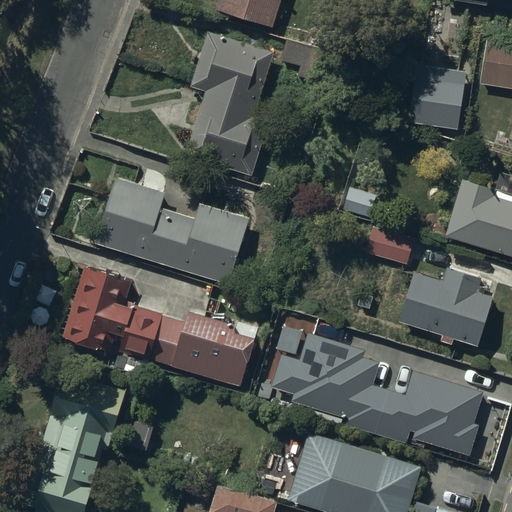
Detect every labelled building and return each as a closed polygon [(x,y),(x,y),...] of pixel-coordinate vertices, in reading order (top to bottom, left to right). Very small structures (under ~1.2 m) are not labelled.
[(282,0),(219,0),(216,11),(274,29),(282,0)] [(255,116),(273,57),(280,59),(280,61),(300,67),(295,83),(312,89),(324,52),(235,24),(230,39),(208,32),(191,88),(205,92),(185,156),(253,177),(271,121),(255,116)] [(511,41),(487,37),(480,84),(511,89),(511,41)] [(466,73),(417,65),(409,123),(457,130),(466,73)] [(166,194),(117,177),(95,244),(228,286),(251,220),(201,203),(195,219),(161,208),(166,194)] [(464,181),(446,237),(511,257),(511,193),(484,185),(484,187),(464,181)] [(377,193),(351,185),(344,210),(370,218),(377,193)] [(415,238),(373,226),(366,254),(407,266),(415,238)] [(444,282),(415,273),(399,323),(442,337),(441,341),(452,345),(454,340),(479,348),(494,298),(478,293),(482,279),(448,268),(444,282)] [(132,283),(85,269),(63,336),(77,345),(96,350),(112,351),(116,335),(124,337),(119,351),(241,388),(255,340),(235,334),(237,327),(189,312),(187,321),(133,305),(132,309),(124,306),(132,283)] [(300,361),(282,355),(271,389),(293,395),(291,402),(346,420),(345,426),(407,445),(411,432),(414,433),(412,439),(469,457),(479,426),(474,425),(484,394),(414,372),(406,396),(373,385),(380,364),(363,358),(366,350),(309,332),(300,361)] [(107,462),(126,392),(63,373),(25,505),(37,508),(35,511),(86,511),(100,460),(107,462)] [(322,511),(408,511),(422,468),(309,433),(288,501),(322,511)] [(215,484),(207,511),(272,511),(276,500),(215,484)] [(413,511),(451,511),(417,501),(413,511)]
